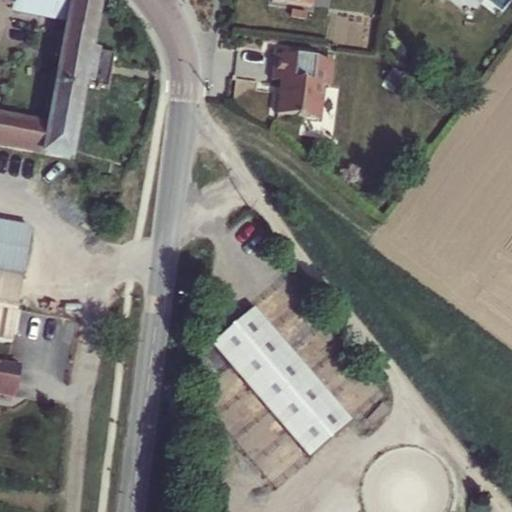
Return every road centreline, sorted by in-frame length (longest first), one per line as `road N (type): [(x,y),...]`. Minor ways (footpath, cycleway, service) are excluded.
road 1 (tertiary): [(131,511),(186,87),(181,42),(153,0)]
road 2 (unknown): [(162,270),(68,265),(28,219),(0,204)]
